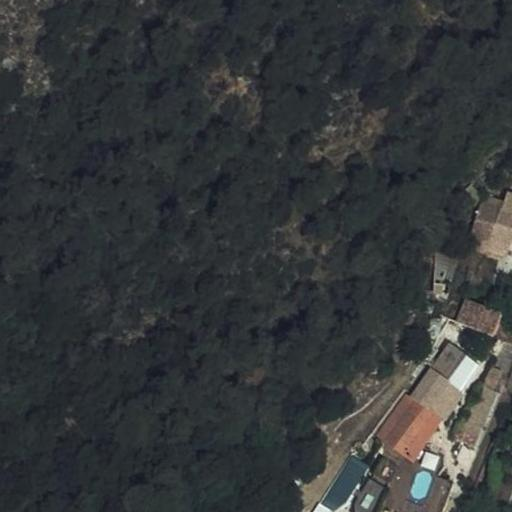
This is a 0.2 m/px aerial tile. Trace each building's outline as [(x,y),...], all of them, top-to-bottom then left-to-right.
[(484,251),(506,255),(511,238),(511,194),(507,193),(504,203),(501,209),(480,201),(465,241),(485,248),(484,251)] [(504,203),(483,195),(480,201),(501,209),(504,203)] [(491,332),(511,341),(511,316),(500,312),(464,296),(455,317),(491,332)] [(429,408),(447,381),(429,369),(411,395),(416,400),(388,441),(405,451),(433,410),(429,408)] [(397,462),(383,454),(373,471),(387,479),(397,462)]
